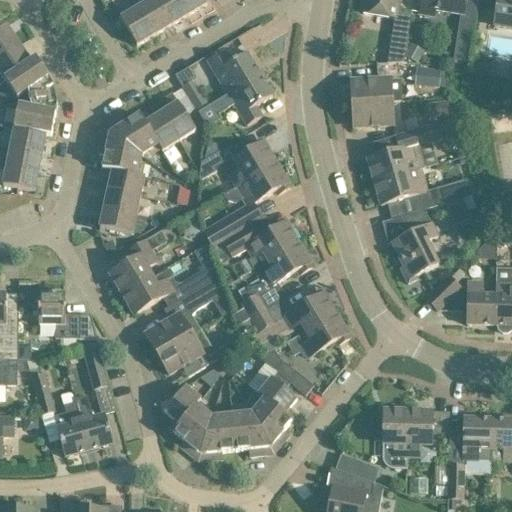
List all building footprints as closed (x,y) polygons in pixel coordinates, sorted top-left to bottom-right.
[(155,38),(172,28),(155,0),(138,10),(155,38)] [(155,0),(172,28),(190,17),(179,0),(155,0)] [(179,0),(190,17),(207,7),(203,0),(179,0)] [(361,0),(364,1),(362,16),(394,21),(391,42),(388,66),(404,65),(407,44),(411,13),(399,11),(400,6),(401,6),(401,0),(361,0)] [(422,0),(419,17),(435,20),(436,14),(461,18),(458,38),(473,40),(476,16),(464,14),(466,0),(422,0)] [(511,0),(498,0),(494,28),(511,30),(511,0)] [(137,48),(155,38),(138,10),(121,21),(137,48)] [(0,32),(0,75),(5,83),(0,87),(0,100),(3,105),(16,100),(28,93),(31,111),(19,109),(3,188),(35,194),(46,137),(52,138),(58,107),(49,105),(46,93),(54,88),(36,61),(31,65),(7,28),(0,32)] [(231,66),(224,53),(206,64),(220,87),(220,88),(226,98),(260,78),(247,56),(231,66)] [(497,80),(498,67),(478,64),(476,77),(497,80)] [(389,82),(388,66),(377,67),(378,83),(351,84),(352,107),(392,104),(403,104),(402,81),(389,82)] [(425,89),(440,91),(441,74),(427,72),(425,89)] [(256,109),(273,99),(260,78),(226,98),(213,106),(199,114),(208,130),(222,122),(218,116),(233,107),(245,129),(262,119),(256,109)] [(198,112),(208,106),(194,83),(184,90),(198,112)] [(195,133),(183,113),(173,97),(166,101),(171,109),(151,122),(146,114),(129,125),(125,119),(110,128),(114,134),(109,141),(102,139),(99,156),(105,158),(101,178),(111,180),(106,204),(96,201),(92,215),(102,218),(100,230),(131,236),(144,180),(138,179),(142,159),(158,150),(161,155),(195,133)] [(431,125),(450,122),(447,103),(428,106),(431,125)] [(394,128),(392,104),(352,107),(352,108),(354,108),(355,130),(394,128)] [(375,184),(420,171),(425,170),(419,149),(434,145),(456,139),(451,122),(428,128),(394,138),(399,153),(368,162),(375,184)] [(231,147),(227,150),(233,160),(234,162),(232,163),(238,172),(228,178),(235,190),(276,166),(261,142),(248,150),(244,145),(233,151),(231,147)] [(209,160),(220,154),(217,146),(208,147),(205,162),(209,160)] [(205,162),(202,164),(200,183),(217,174),(209,160),(205,162)] [(176,163),(171,166),(178,176),(183,173),(176,163)] [(246,209),(220,224),(230,241),(250,229),(262,221),(254,207),(276,194),(278,197),(290,190),(276,166),(235,190),(236,191),(224,197),(228,204),(236,206),(243,202),(246,209)] [(427,193),(420,171),(375,184),(381,208),(427,193)] [(440,206),(471,198),(466,181),(435,190),(440,206)] [(471,198),(461,201),(467,213),(468,215),(477,213),(472,198),(471,198)] [(431,226),(424,212),(404,218),(401,219),(410,237),(392,246),(404,270),(401,271),(408,286),(417,282),(417,280),(441,268),(430,245),(440,239),(433,225),(431,226)] [(156,213),(154,221),(163,223),(165,215),(156,213)] [(230,241),(225,244),(234,259),(247,253),(252,262),(249,263),(255,272),(298,246),(283,222),(271,229),(274,233),(258,242),(250,229),(230,241)] [(135,262),(111,277),(123,297),(151,280),(146,271),(157,265),(151,255),(168,244),(167,243),(161,234),(151,240),(144,244),(129,252),(135,262)] [(244,311),(232,318),(236,330),(251,320),(267,311),(270,309),(286,300),(277,286),(298,274),(300,277),(312,270),(298,246),(255,272),(260,281),(266,291),(244,305),(242,306),(244,311)] [(188,299),(219,281),(214,267),(180,287),(188,299)] [(151,280),(123,297),(135,317),(152,307),(163,301),(174,294),(168,283),(172,280),(167,271),(151,280)] [(437,313),(451,299),(461,290),(450,280),(427,303),(437,313)] [(495,328),(496,297),(483,297),(483,284),(468,284),(467,327),(495,328)] [(511,286),(497,286),(497,297),(496,297),(495,328),(497,328),(498,333),(503,336),(508,336),(511,333),(511,332),(511,286)] [(294,314),(284,320),(292,333),(302,327),(306,334),(335,316),(321,293),(309,300),(311,304),(294,314)] [(7,317),(7,295),(0,295),(0,363),(8,363),(17,363),(18,363),(19,317),(7,317)] [(96,342),(90,318),(65,317),(65,296),(39,296),(39,301),(35,301),(35,312),(39,312),(38,329),(55,329),(55,341),(96,342)] [(267,311),(251,320),(260,334),(279,323),(270,309),(267,311)] [(306,334),(288,345),(295,358),(301,355),(304,360),(307,358),(308,361),(336,344),(338,348),(350,341),(335,316),(306,334)] [(157,358),(190,338),(192,337),(180,317),(147,337),(158,356),(157,357),(157,358)] [(202,357),(206,355),(212,351),(201,333),(191,338),(190,338),(157,358),(169,377),(202,358),(202,357)] [(212,365),(244,345),(238,335),(212,351),(206,355),(212,365)] [(94,393),(109,389),(100,355),(84,359),(94,393)] [(0,388),(17,389),(17,363),(8,363),(8,367),(0,367),(0,388)] [(306,398),(314,389),(283,364),(275,373),(306,398)] [(211,389),(221,377),(214,371),(200,380),(211,389)] [(42,418),(56,415),(45,376),(32,380),(42,418)] [(205,457),(206,464),(223,462),(222,455),(249,453),(249,460),(267,458),(266,451),(273,447),(279,452),(290,438),(284,434),(297,418),(289,411),(297,402),(282,389),(272,381),(258,397),(255,394),(245,405),(231,407),(232,419),(213,422),(198,409),(202,403),(186,389),(177,400),(165,415),(174,423),(168,431),(184,444),(179,449),(193,460),(197,455),(205,457)] [(91,413),(90,411),(87,398),(75,401),(76,406),(83,431),(89,453),(113,447),(105,417),(96,419),(95,415),(91,413)] [(65,460),(89,453),(83,431),(76,406),(65,409),(66,415),(54,419),(59,441),(65,460)] [(407,471),(408,414),(380,413),(380,427),(384,427),(383,460),(394,460),(394,471),(407,471)] [(431,447),(431,434),(432,414),(408,414),(407,459),(419,459),(419,447),(431,447)] [(0,461),(2,461),(2,439),(14,439),(13,419),(0,418),(0,461)] [(449,489),(449,502),(457,502),(464,502),(465,462),(492,463),(493,422),(464,421),(463,447),(450,446),(450,469),(449,481),(449,489)] [(511,422),(493,422),(492,463),(511,463),(511,422)] [(374,485),(379,472),(341,459),(336,472),(373,485),(374,485)] [(435,488),(449,489),(450,469),(436,468),(435,488)] [(378,511),(382,490),(373,485),(336,472),(331,470),(328,488),(333,489),(328,511),(378,511)] [(456,511),(457,502),(449,502),(448,511),(456,511)]
